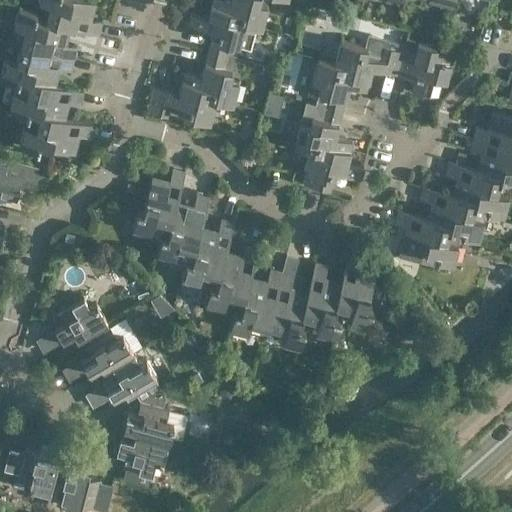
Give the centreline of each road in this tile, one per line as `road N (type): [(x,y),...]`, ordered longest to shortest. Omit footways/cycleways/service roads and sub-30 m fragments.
road 1 (residential): [(135,96),(150,125),(222,158),(266,205),(299,221),(335,217),(376,189),(511,44)]
road 2 (residential): [(135,96),(97,161),(32,209),(0,313)]
